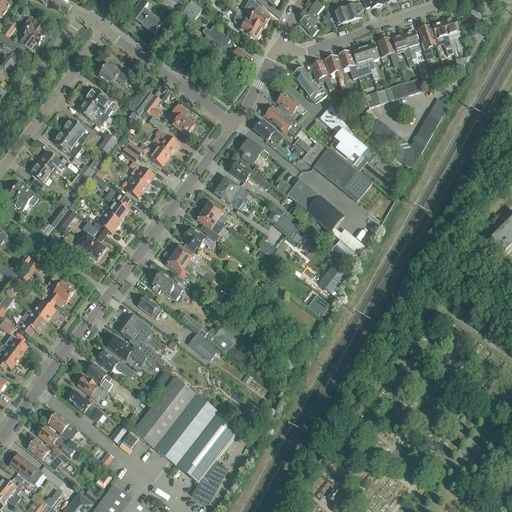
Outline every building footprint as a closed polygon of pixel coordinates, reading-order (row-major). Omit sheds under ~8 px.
[(0,0),(0,19),(1,20),(9,6),(0,0)] [(142,26),(155,36),(163,25),(144,11),(148,5),(141,0),(129,17),(136,22),(142,26)] [(337,27),(349,23),(345,10),(343,3),(339,5),(337,0),(332,0),(333,1),(330,2),(330,1),(327,2),(327,3),(326,3),(327,4),(326,4),(326,7),(327,7),(332,21),(335,20),(337,27)] [(371,9),(376,8),(377,9),(380,8),(381,6),(382,6),(380,0),(363,0),(367,10),(371,9)] [(192,2),(180,18),(177,22),(187,30),(202,10),(192,2)] [(263,32),(270,20),(256,12),(258,9),(252,2),(249,3),(245,10),(246,14),(252,17),(248,23),(263,32)] [(310,11),(306,16),(307,17),(300,24),(312,37),(322,28),(310,15),(313,13),(316,16),(323,7),(316,2),(309,11),(310,11)] [(345,10),(349,23),(362,19),(360,14),(363,12),(360,5),(345,10)] [(257,43),(263,32),(248,23),(240,19),(235,16),(232,21),(233,23),(240,28),(236,35),(246,44),(248,41),(257,43)] [(453,19),(442,23),(453,55),(452,52),(456,50),(453,40),(458,38),(459,36),(458,33),(453,19)] [(39,47),(45,38),(43,36),(47,31),(36,22),(32,28),(31,27),(24,36),(25,36),(19,45),(26,50),(32,42),(39,47)] [(453,55),(442,23),(431,27),(436,40),(438,46),(444,44),(448,57),(453,55)] [(7,40),(15,29),(8,25),(1,35),(7,40)] [(436,46),(429,27),(418,31),(424,50),(436,46)] [(231,48),(228,45),(230,42),(213,28),(209,33),(205,30),(202,34),(220,49),(215,55),(228,65),(230,62),(242,72),(243,71),(245,71),(246,69),(246,67),(251,60),(239,50),(237,52),(231,48)] [(414,32),(403,36),(407,50),(419,46),(414,32)] [(190,38),(184,34),(177,43),(183,48),(190,38)] [(16,77),(12,74),(18,66),(19,67),(23,61),(13,54),(17,49),(0,36),(0,48),(4,52),(5,51),(7,52),(4,56),(7,59),(0,68),(0,84),(2,86),(6,80),(11,84),(16,77)] [(407,50),(403,36),(391,40),(396,54),(403,51),(404,55),(409,68),(413,66),(410,59),(408,53),(407,50)] [(394,69),(398,68),(389,40),(377,44),(382,58),(389,56),(394,69)] [(374,45),(363,49),(371,72),(374,81),(379,80),(372,61),(379,59),(374,45)] [(371,72),(363,49),(351,53),(356,67),(354,68),(357,77),(371,72)] [(357,77),(354,68),(349,54),(338,57),(343,72),(349,70),(352,78),(357,77)] [(468,57),(462,58),(461,57),(455,59),(460,74),(468,59),(468,57)] [(344,81),(336,58),(332,60),(330,59),(327,60),(326,61),(325,62),(330,76),(336,74),(339,83),(342,92),(347,90),(344,81)] [(333,89),(327,74),(322,63),(311,67),(319,84),(325,82),(329,91),(333,89)] [(99,76),(113,87),(119,79),(125,85),(130,79),(114,67),(113,69),(107,65),(99,76)] [(327,97),(323,93),(322,94),(302,69),(293,77),(294,78),(293,78),(297,82),(313,102),(318,98),(321,102),(327,97)] [(404,85),(408,98),(422,93),(418,81),(404,85)] [(402,100),(408,98),(404,85),(398,87),(390,90),(394,102),(402,100)] [(108,100),(95,90),(86,102),(100,111),(104,114),(104,115),(108,118),(112,112),(109,109),(113,104),(108,100)] [(390,90),(377,94),(381,106),(394,102),(390,90)] [(381,106),(377,94),(365,98),(369,110),(381,106)] [(278,104),(292,116),(296,112),(303,117),(306,113),(285,95),(278,104)] [(139,117),(143,112),(150,101),(144,96),(132,112),(138,116),(139,117)] [(143,112),(152,118),(154,120),(159,113),(154,109),(159,102),(153,98),(150,101),(143,112)] [(445,112),(448,107),(437,101),(434,106),(445,112)] [(100,111),(86,102),(78,113),(91,123),(100,129),(104,124),(100,121),(104,115),(104,114),(100,111)] [(442,118),(445,112),(434,106),(431,112),(442,118)] [(172,127),(187,138),(195,127),(184,119),(188,113),(179,107),(175,112),(171,117),(177,121),(172,127)] [(333,133),(333,134),(338,137),(346,126),(332,107),(319,120),(333,133)] [(276,111),(273,109),(265,119),(287,136),(288,135),(295,141),(304,130),(278,109),(276,111)] [(371,125),(376,119),(367,111),(362,118),(371,125)] [(127,120),(132,123),(138,116),(132,112),(127,120)] [(439,123),(442,118),(431,112),(428,117),(439,123)] [(344,120),(348,126),(352,123),(348,117),(344,120)] [(436,128),(439,123),(428,117),(425,122),(436,128)] [(160,124),(154,120),(152,118),(149,122),(157,128),(160,124)] [(63,133),(82,147),(85,142),(81,139),(86,132),(72,121),(63,133)] [(383,125),(378,121),(369,131),(374,135),(383,125)] [(433,134),(436,128),(425,122),(422,127),(433,134)] [(270,137),(280,145),(284,139),(274,131),(273,132),(262,123),(254,132),(266,142),(270,137)] [(374,135),(379,139),(387,129),(383,125),(374,135)] [(332,138),(335,141),(335,142),(329,150),(352,168),(361,156),(369,160),(373,150),(360,144),(360,146),(349,138),(352,135),(346,126),(338,137),(333,134),(332,138)] [(430,139),(433,134),(422,127),(419,133),(430,139)] [(379,139),(383,143),(392,132),(387,129),(379,139)] [(151,143),(154,145),(159,148),(170,157),(179,146),(167,137),(167,138),(159,132),(155,137),(151,143)] [(383,143),(388,147),(397,137),(392,132),(383,143)] [(83,148),(63,133),(54,145),(74,160),(83,148)] [(427,144),(430,139),(419,133),(416,138),(427,144)] [(116,148),(122,140),(117,136),(115,139),(108,134),(105,139),(116,148)] [(388,147),(393,151),(401,141),(397,137),(388,147)] [(424,149),(427,144),(416,138),(413,143),(424,149)] [(116,148),(105,139),(98,148),(109,156),(116,148)] [(414,168),(410,148),(401,141),(393,151),(414,168)] [(245,157),(242,160),(253,169),(261,160),(266,162),(268,157),(249,142),(240,153),(245,157)] [(138,159),(142,153),(151,159),(150,160),(162,168),(170,157),(159,148),(154,145),(150,151),(143,146),(139,151),(130,143),(125,149),(138,159)] [(414,168),(424,149),(413,143),(410,148),(414,168)] [(321,160),(327,152),(317,144),(312,150),(311,149),(310,150),(321,160)] [(143,170),(134,164),(138,159),(125,149),(121,155),(133,163),(129,168),(134,171),(130,177),(135,181),(146,189),(155,178),(143,170)] [(302,160),(314,169),(321,160),(310,150),(302,160)] [(372,185),(328,150),(327,152),(321,160),(314,169),(357,204),(372,185)] [(53,175),(57,178),(60,173),(56,170),(61,164),(48,154),(39,165),(53,175)] [(84,166),(80,171),(91,179),(102,162),(95,158),(88,168),(84,166)] [(273,185),(253,171),(252,173),(245,168),(245,169),(238,163),(234,168),(233,167),(230,172),(231,173),(230,174),(245,184),(249,178),(255,183),(268,192),(273,185)] [(53,175),(39,165),(30,176),(44,186),(49,180),(53,183),(57,178),(53,175)] [(68,186),(77,193),(85,181),(89,184),(92,180),(91,179),(80,171),(80,170),(68,186)] [(105,176),(99,171),(95,177),(101,182),(105,176)] [(146,189),(135,181),(130,187),(125,183),(122,188),(127,191),(126,192),(138,201),(146,189)] [(221,187),(235,197),(243,203),(245,200),(248,196),(226,181),(225,182),(223,182),(220,186),(221,187)] [(277,189),(332,233),(344,218),(300,182),(296,186),(294,189),(286,182),(284,184),(282,182),(277,189)] [(27,209),(36,197),(19,184),(10,196),(15,200),(12,204),(22,211),(25,207),(27,209)] [(237,211),(242,204),(243,203),(235,197),(221,187),(221,188),(219,187),(216,192),(217,193),(215,195),(237,211)] [(125,210),(130,202),(120,195),(119,197),(111,191),(108,195),(110,196),(106,201),(111,205),(106,211),(105,211),(104,212),(107,214),(120,224),(129,213),(125,210)] [(58,203),(65,208),(69,202),(62,197),(58,203)] [(204,213),(223,226),(226,222),(220,218),(224,213),(210,204),(209,205),(208,204),(205,208),(206,209),(204,213)] [(282,218),(273,211),(267,220),(276,226),(282,218)] [(55,230),(55,231),(61,235),(60,234),(74,215),(70,212),(69,212),(55,231),(55,230)] [(213,241),(223,226),(204,213),(201,217),(200,216),(197,221),(198,221),(197,222),(208,230),(204,235),(213,241)] [(53,228),(61,219),(55,214),(48,225),(53,228)] [(120,224),(107,214),(98,226),(95,224),(92,228),(93,229),(105,237),(108,233),(112,236),(120,224)] [(291,239),(298,231),(283,218),(275,227),(291,239)] [(511,220),(486,246),(498,258),(495,261),(499,264),(511,251),(511,220)] [(77,248),(97,262),(107,249),(100,244),(105,237),(93,229),(88,235),(87,234),(77,248)] [(188,242),(186,246),(196,253),(202,245),(211,251),(215,245),(192,230),(185,240),(188,242)] [(291,239),(289,242),(295,247),(304,236),(298,231),(291,239)] [(332,252),(345,264),(350,258),(352,261),(358,255),(339,241),(332,252)] [(265,243),(259,251),(260,252),(266,256),(271,259),(277,251),(265,243)] [(203,278),(205,274),(206,273),(190,263),(193,257),(179,248),(178,248),(175,252),(176,253),(173,258),(203,278)] [(266,256),(260,252),(257,257),(263,261),(266,256)] [(24,271),(31,262),(27,258),(20,268),(24,271)] [(190,276),(193,271),(173,258),(170,262),(169,262),(166,266),(166,267),(180,277),(184,272),(190,276)] [(19,278),(24,282),(25,283),(37,266),(32,262),(24,271),(20,278),(19,278)] [(319,286),(332,296),(346,279),(333,269),(319,286)] [(11,274),(8,279),(14,283),(18,279),(11,274)] [(205,274),(203,278),(212,284),(214,280),(205,274)] [(155,288),(152,292),(158,297),(161,293),(175,303),(179,297),(183,292),(161,276),(155,285),(155,288)] [(184,281),(177,276),(174,280),(181,285),(184,281)] [(19,278),(15,284),(7,295),(12,299),(24,282),(19,278)] [(54,305),(61,309),(64,305),(65,306),(75,293),(62,283),(61,284),(53,278),(47,286),(55,292),(49,300),(54,305)] [(216,290),(208,300),(218,309),(226,298),(216,290)] [(15,301),(8,296),(0,306),(0,318),(1,320),(15,301)] [(329,308),(317,298),(309,308),(321,318),(329,308)] [(163,312),(146,299),(138,308),(156,321),(163,312)] [(42,302),(34,314),(46,324),(55,312),(51,309),(54,305),(49,300),(46,305),(42,302)] [(38,336),(46,324),(34,314),(29,311),(16,328),(29,338),(34,333),(38,336)] [(130,316),(117,333),(130,342),(138,332),(133,328),(138,322),(130,316)] [(0,325),(0,329),(8,335),(13,328),(3,321),(0,325)] [(187,327),(198,336),(203,330),(192,321),(187,327)] [(212,329),(204,339),(225,355),(233,344),(212,329)] [(12,346),(8,352),(20,360),(28,348),(17,341),(16,341),(11,337),(7,342),(12,346)] [(209,363),(217,353),(196,337),(189,347),(209,363)] [(128,349),(115,339),(108,348),(125,363),(129,357),(142,368),(148,360),(135,350),(131,354),(130,353),(130,352),(127,350),(128,349)] [(152,363),(154,364),(154,363),(158,358),(140,344),(135,350),(148,360),(152,363)] [(20,360),(8,352),(1,346),(0,346),(0,369),(3,372),(6,367),(12,371),(20,360)] [(296,352),(303,355),(306,349),(300,346),(296,352)] [(96,363),(111,374),(115,369),(129,379),(132,374),(104,353),(96,363)] [(158,358),(154,363),(160,367),(164,363),(158,358)] [(112,380),(94,366),(87,376),(100,386),(98,388),(106,394),(111,387),(108,385),(112,380)] [(163,374),(155,385),(161,389),(169,379),(163,374)] [(77,388),(93,401),(97,396),(102,400),(105,395),(85,379),(77,388)] [(132,435),(154,452),(197,398),(175,380),(132,435)] [(74,393),(67,402),(97,425),(103,415),(91,406),(74,393)] [(148,393),(141,401),(148,407),(155,398),(148,393)] [(154,452),(176,469),(219,415),(197,398),(154,452)] [(216,462),(240,431),(219,415),(176,469),(198,486),(216,462)] [(60,435),(59,437),(69,445),(78,434),(56,416),(48,426),(60,435)] [(126,433),(120,428),(110,440),(117,445),(126,433)] [(54,444),(61,450),(60,452),(70,460),(75,453),(45,429),(38,438),(51,448),(54,444)] [(49,468),(53,464),(57,459),(35,442),(28,451),(42,463),(49,468)] [(103,462),(109,466),(114,460),(108,455),(103,462)] [(10,468),(34,487),(43,476),(19,457),(10,468)] [(216,462),(198,486),(191,496),(208,506),(227,471),(216,462)] [(102,483),(99,480),(96,485),(103,490),(111,480),(107,477),(102,483)] [(0,486),(0,491),(17,504),(20,500),(16,497),(20,492),(5,480),(0,486)] [(145,511),(113,488),(94,511),(145,511)] [(17,504),(0,491),(0,505),(2,508),(7,502),(13,508),(17,504)] [(93,506),(99,498),(90,491),(84,498),(93,506)] [(334,491),(331,494),(330,496),(327,500),(332,504),(337,499),(340,495),(334,491)] [(88,511),(93,507),(79,495),(65,511),(88,511)] [(40,511),(47,504),(36,496),(32,501),(38,506),(33,511),(40,511)]
